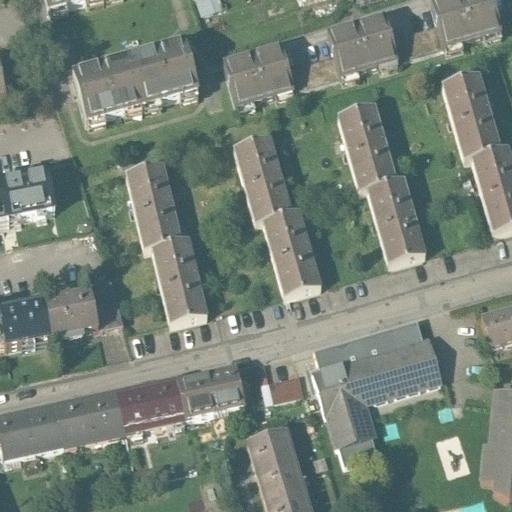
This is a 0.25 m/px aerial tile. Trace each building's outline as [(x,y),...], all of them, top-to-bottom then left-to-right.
[(103,0),(42,0),(48,20),(105,4),(103,0)] [(489,0),(452,0),(430,7),(437,31),(443,55),(500,39),(489,0)] [(381,20),(324,36),(331,62),(338,85),(395,68),(381,20)] [(437,31),(389,45),(396,68),(443,55),(437,31)] [(278,50),(221,66),(235,114),(292,98),(285,76),(278,50)] [(186,51),(129,67),(143,115),(199,100),(186,51)] [(331,62),(285,76),(292,98),(338,85),(331,62)] [(129,67),(72,83),(85,131),(143,115),(129,67)] [(442,97),(464,171),(469,170),(501,160),(478,86),(442,97)] [(339,126),(361,200),(366,199),(398,189),(375,116),(339,126)] [(234,159),(256,233),(261,232),(293,222),(271,148),(234,159)] [(469,170),(492,245),(511,239),(511,175),(507,159),(501,160),(469,170)] [(126,182),(145,257),(150,255),(182,247),(163,172),(126,182)] [(46,184),(28,188),(27,182),(16,184),(18,190),(0,193),(0,195),(7,229),(53,219),(46,184)] [(366,199),(389,274),(427,263),(404,188),(398,189),(366,199)] [(261,232),(284,307),(322,296),(299,220),(293,222),(261,232)] [(168,325),(170,331),(208,322),(189,246),(182,247),(150,255),(168,325)] [(121,333),(110,285),(87,290),(90,302),(99,338),(121,333)] [(90,302),(44,312),(52,348),(94,339),(99,338),(90,302)] [(52,348),(44,312),(0,320),(0,336),(3,353),(5,358),(52,348)] [(511,316),(481,326),(491,356),(511,349),(511,316)] [(429,348),(312,382),(325,425),(327,424),(336,457),(359,450),(350,418),(365,413),(441,391),(429,348)] [(235,377),(177,390),(185,428),(244,415),(235,377)] [(305,400),(300,381),(267,389),(272,409),(305,400)] [(177,390),(115,404),(124,442),(185,428),(177,390)] [(511,403),(496,401),(491,456),(486,455),(483,488),(497,489),(496,500),(510,507),(511,506),(511,403)] [(115,404),(54,418),(63,455),(124,442),(115,404)] [(365,413),(350,418),(359,450),(375,445),(365,413)] [(54,418),(0,429),(0,449),(5,468),(63,455),(54,418)] [(284,439),(248,450),(249,454),(266,511),(303,500),(284,439)] [(306,511),(303,500),(266,511),(306,511)]
